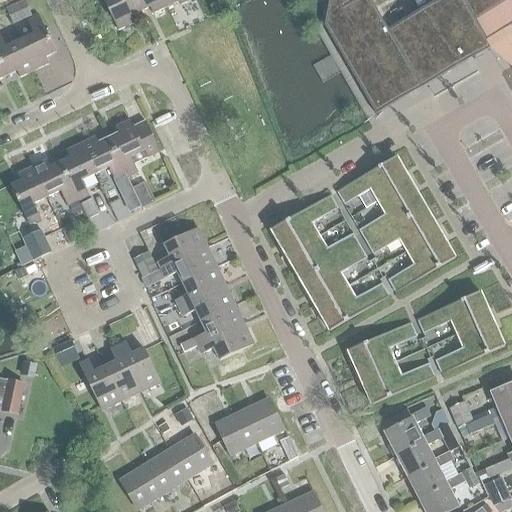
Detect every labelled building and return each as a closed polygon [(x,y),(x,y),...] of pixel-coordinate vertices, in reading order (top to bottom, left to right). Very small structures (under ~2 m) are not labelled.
[(13,25),(32,16),(24,0),(6,9),(13,25)] [(130,17),(139,13),(133,0),(105,0),(103,1),(118,31),(133,24),(130,17)] [(167,8),(163,0),(133,0),(139,13),(149,8),(152,15),(167,8)] [(511,0),(330,0),(326,27),(337,47),(338,46),(345,59),(344,60),(349,68),(350,68),(358,81),(357,81),(366,97),(367,97),(374,110),(376,115),(396,103),(394,100),(439,74),(441,77),(448,73),(452,71),(450,67),(481,49),(483,53),(490,49),(484,38),(500,29),(511,21),(511,0)] [(20,41),(34,72),(49,65),(46,58),(56,53),(37,15),(26,20),(33,35),(20,41)] [(490,49),(511,82),(511,47),(500,29),(484,38),(490,49)] [(34,72),(20,41),(6,48),(0,35),(0,62),(7,77),(16,72),(20,79),(34,72)] [(117,136),(109,141),(127,178),(138,173),(134,165),(160,153),(145,121),(134,127),(130,120),(113,128),(117,136)] [(127,178),(109,141),(99,145),(96,139),(81,145),(95,175),(109,168),(116,183),(127,178)] [(82,182),(95,175),(81,145),(66,152),(69,159),(60,164),(78,202),(89,196),(82,182)] [(378,203),(411,184),(396,158),(336,193),(343,206),(345,205),(342,202),(354,195),(356,199),(370,190),(378,203)] [(78,202),(60,164),(50,168),(47,162),(32,168),(47,198),(60,192),(67,207),(78,202)] [(33,205),(47,198),(32,168),(17,175),(21,182),(10,187),(29,225),(40,220),(33,205)] [(425,209),(411,184),(378,203),(385,216),(370,224),(372,227),(361,234),(359,230),(358,231),(365,243),(425,209)] [(132,190),(121,195),(128,209),(139,204),(132,190)] [(270,231),(285,257),(318,237),(311,225),(325,216),(323,213),(335,206),(337,210),(338,209),(330,196),(270,231)] [(99,215),(92,199),(80,205),(87,220),(99,215)] [(399,240),(407,253),(440,233),(425,209),(365,243),(372,256),(374,255),(372,251),(383,245),(385,248),(399,240)] [(69,244),(79,239),(72,224),(62,229),(69,244)] [(161,271),(207,249),(198,230),(164,246),(170,258),(157,264),(161,271)] [(40,231),(26,238),(36,259),(50,253),(40,231)] [(440,233),(407,253),(414,265),(399,274),(401,277),(390,284),(388,280),(387,281),(395,294),(455,259),(440,233)] [(300,281),(360,247),(353,235),(351,235),(353,239),(342,245),(340,242),(326,250),(318,237),(285,257),(300,281)] [(314,306),(347,287),(340,275),(354,266),(352,263),(364,256),(366,260),(367,259),(360,247),(300,281),(314,306)] [(182,284),(216,268),(207,249),(161,271),(164,279),(177,273),(182,284)] [(151,275),(158,271),(149,252),(133,260),(142,279),(151,275)] [(19,281),(28,277),(24,267),(15,272),(19,281)] [(179,310),(225,288),(216,268),(182,284),(188,296),(175,302),(179,310)] [(142,280),(146,288),(164,279),(161,271),(142,280)] [(347,287),(314,306),(329,332),(389,297),(381,285),(380,285),(382,289),(371,295),(369,292),(355,300),(347,287)] [(201,323),(234,307),(225,288),(179,310),(183,318),(195,311),(201,323)] [(457,336),(492,320),(480,293),(417,321),(423,335),(424,334),(422,330),(434,325),(436,329),(451,322),(457,336)] [(183,355),(197,348),(244,326),(234,307),(201,323),(206,334),(179,347),(183,355)] [(492,320),(457,336),(463,349),(448,356),(449,360),(437,365),(436,361),(435,362),(441,375),(504,347),(492,320)] [(347,352),(359,379),(394,364),(388,350),(404,343),(402,340),(414,334),(415,338),(417,337),(410,324),(347,352)] [(244,326),(197,348),(201,356),(213,349),(219,362),(253,346),(244,326)] [(70,340),(52,348),(57,359),(75,351),(70,340)] [(119,346),(141,393),(160,384),(145,350),(132,355),(126,343),(119,346)] [(121,402),(141,393),(119,346),(110,350),(116,363),(105,368),(121,402)] [(121,402),(105,368),(94,374),(87,361),(80,365),(86,377),(85,378),(101,411),(121,402)] [(33,379),(36,365),(22,363),(20,376),(33,379)] [(394,364),(359,379),(371,406),(435,378),(428,364),(427,365),(429,369),(417,374),(416,370),(400,377),(394,364)] [(17,415),(24,385),(0,379),(0,409),(1,409),(1,412),(17,415)] [(501,417),(511,412),(511,385),(492,394),(498,408),(488,412),(489,416),(490,416),(492,421),(501,417)] [(241,412),(257,444),(283,431),(268,399),(241,412)] [(456,428),(473,420),(465,402),(448,409),(456,428)] [(424,442),(422,438),(415,425),(431,417),(426,408),(411,416),(410,417),(411,420),(388,432),(384,434),(396,456),(424,442)] [(181,427),(193,421),(186,409),(174,415),(181,427)] [(410,417),(411,416),(407,409),(383,422),(388,432),(411,420),(410,417)] [(230,457),(257,444),(241,412),(215,425),(230,457)] [(511,412),(501,417),(511,438),(511,437),(511,412)] [(478,421),(482,430),(494,425),(492,421),(490,416),(489,416),(478,421)] [(466,426),(470,435),(482,430),(478,421),(466,426)] [(448,453),(459,447),(448,425),(434,432),(422,438),(424,442),(396,456),(407,478),(435,464),(433,460),(426,447),(441,439),(448,453)] [(169,451),(188,481),(212,466),(194,435),(169,451)] [(446,486),(445,482),(438,469),(464,455),(460,447),(459,448),(459,447),(448,453),(433,460),(435,464),(407,478),(418,500),(446,486)] [(163,496),(188,481),(169,451),(144,466),(163,496)] [(501,474),(511,469),(511,467),(511,464),(509,460),(508,460),(497,465),(501,474)] [(497,465),(485,470),(489,479),(501,474),(497,465)] [(138,511),(163,496),(144,466),(120,481),(138,511)] [(470,488),(477,484),(469,470),(462,473),(470,488)] [(105,474),(95,480),(102,493),(112,488),(105,474)] [(446,486),(418,500),(424,511),(450,511),(458,508),(449,491),(465,483),(460,474),(445,482),(446,486)] [(279,490),(289,485),(284,475),(275,480),(279,490)] [(484,486),(493,506),(509,499),(501,479),(484,486)] [(286,505),(289,511),(321,511),(312,493),(286,505)] [(226,511),(238,511),(233,502),(224,507),(226,511)]
